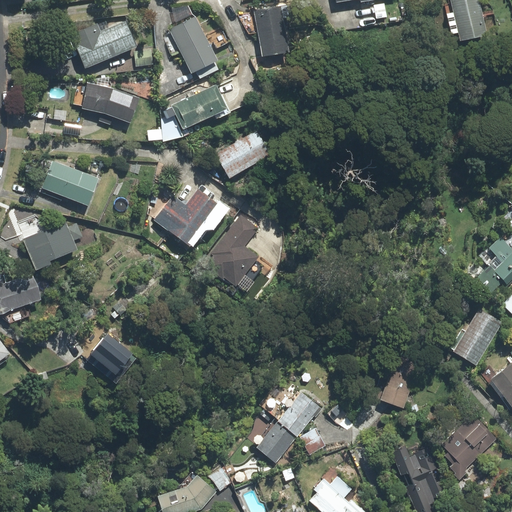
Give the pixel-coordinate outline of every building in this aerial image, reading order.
[(485,39),(476,0),(452,0),(461,44),(485,39)] [(280,9),(255,12),(262,56),(287,52),(280,9)] [(195,19),(170,30),(190,72),(215,61),(195,19)] [(96,26),(72,36),(85,67),(134,47),(123,23),(99,33),(96,26)] [(151,63),(150,50),(134,52),(136,66),(151,63)] [(136,100),(110,91),(88,86),(82,108),(103,112),(129,121),(136,100)] [(225,109),(214,86),(173,105),(183,128),(225,109)] [(162,130),(147,130),(147,141),(162,141),(162,130)] [(254,133),(216,155),(229,175),(266,154),(254,133)] [(94,180),(54,164),(45,187),(85,203),(94,180)] [(186,244),(215,206),(198,193),(186,208),(173,198),(155,220),(186,244)] [(256,229),(240,217),(212,253),(214,255),(209,263),(235,283),(255,257),(242,247),(256,229)] [(64,228),(27,243),(35,265),(73,250),(69,241),(81,237),(76,225),(65,230),(64,228)] [(495,292),(511,276),(511,251),(500,238),(488,249),(502,263),(493,271),(489,266),(479,275),(495,292)] [(29,274),(0,284),(0,312),(38,299),(29,274)] [(511,292),(501,305),(511,315),(511,292)] [(500,323),(478,310),(453,351),(475,364),(500,323)] [(126,354),(106,338),(88,359),(108,376),(126,354)] [(402,406),(417,363),(396,356),(381,399),(402,406)] [(511,364),(491,381),(511,406),(511,364)] [(276,461),(317,408),(299,395),(259,448),(276,461)] [(287,400),(281,395),(269,409),(275,414),(287,400)] [(494,439),(473,418),(439,450),(453,465),(450,468),(458,476),(466,470),(464,468),(494,439)] [(323,445),(315,431),(300,439),(308,453),(323,445)] [(405,447),(392,452),(417,511),(431,511),(428,503),(447,495),(425,444),(417,448),(407,452),(405,447)] [(229,476),(234,488),(250,481),(245,469),(229,476)] [(163,511),(188,511),(201,508),(214,493),(196,478),(187,487),(159,497),(163,511)] [(316,511),(360,511),(328,483),(309,505),(316,511)]
